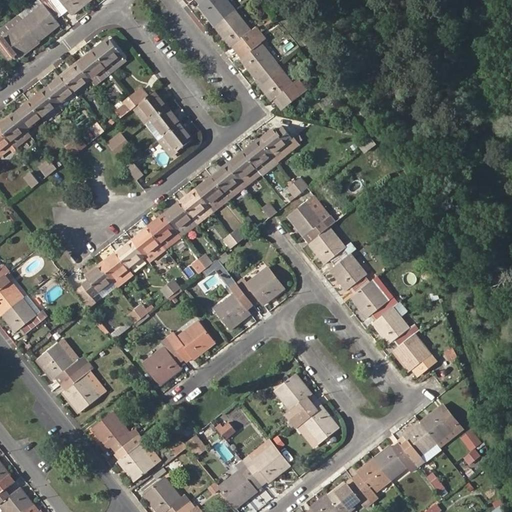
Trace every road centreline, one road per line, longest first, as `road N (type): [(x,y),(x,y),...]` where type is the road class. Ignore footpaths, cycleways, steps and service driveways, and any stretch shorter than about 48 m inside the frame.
road 1 (residential): [(150,0),(238,129),(138,211),(77,228)]
road 2 (residential): [(126,504),(0,342)]
road 3 (residential): [(319,295),(410,407),(376,434)]
road 4 (residential): [(127,0),(0,100)]
road 5 (residential): [(376,434),(284,324)]
road 6 (residential): [(376,434),(279,511)]
